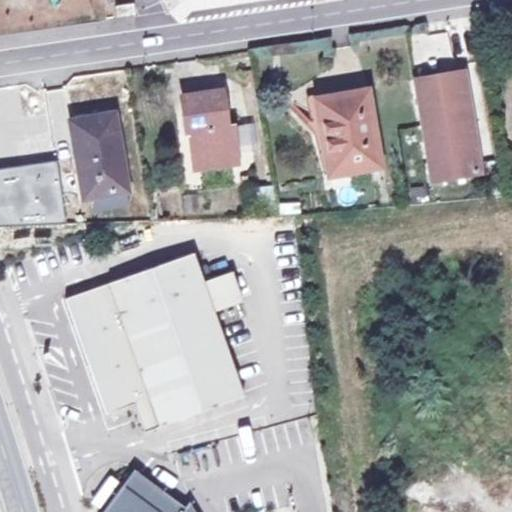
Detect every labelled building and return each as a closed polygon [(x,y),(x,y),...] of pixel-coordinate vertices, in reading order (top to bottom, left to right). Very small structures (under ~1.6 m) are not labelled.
[(104,4),(107,19),(124,17),(122,2),(104,4)] [(409,34),(412,69),(446,67),(443,31),(409,34)] [(415,89),(434,186),(481,176),(462,80),(415,89)] [(221,129),(215,94),(179,101),(185,136),(189,135),(196,171),(235,164),(228,127),(221,129)] [(323,106),(330,149),(324,150),(329,180),(379,171),(366,98),(323,106)] [(68,124),(82,200),(125,191),(110,115),(68,124)] [(56,166),(0,173),(0,232),(67,229),(56,166)] [(204,286),(193,257),(103,290),(66,303),(106,417),(151,401),(160,430),(168,427),(242,401),(212,315),(241,304),(230,277),(204,286)] [(183,511),(182,511),(131,474),(103,511),(190,511),(187,506),(183,511)]
